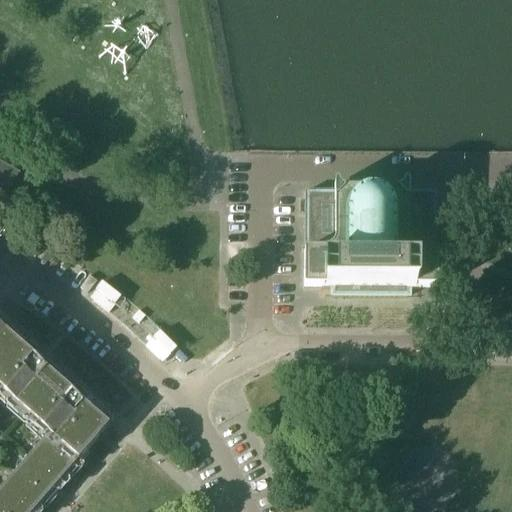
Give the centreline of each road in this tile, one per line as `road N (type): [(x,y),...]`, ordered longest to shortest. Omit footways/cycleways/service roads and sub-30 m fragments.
road 1 (trunk): [(404,511),(386,338),(388,0)]
road 2 (trunk): [(354,0),(354,365),(370,511)]
road 3 (residential): [(511,176),(256,173),(255,345)]
road 4 (residential): [(255,345),(511,343)]
road 5 (residential): [(185,402),(0,252)]
road 6 (residential): [(245,510),(185,402)]
